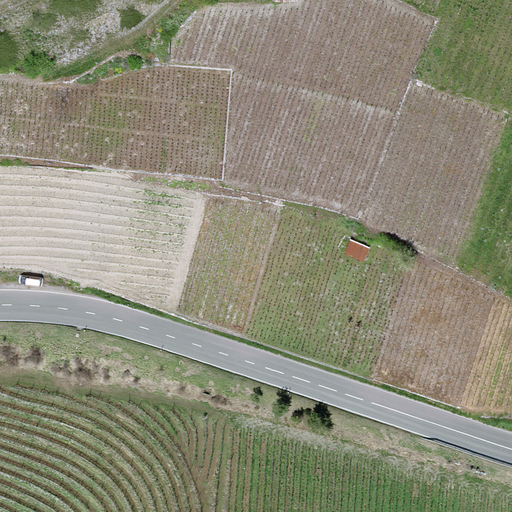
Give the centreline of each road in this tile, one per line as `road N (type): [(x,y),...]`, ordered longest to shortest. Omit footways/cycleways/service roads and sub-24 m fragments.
road 1 (secondary): [(511,449),(110,317),(0,304)]
road 2 (track): [(0,375),(179,403),(511,491)]
